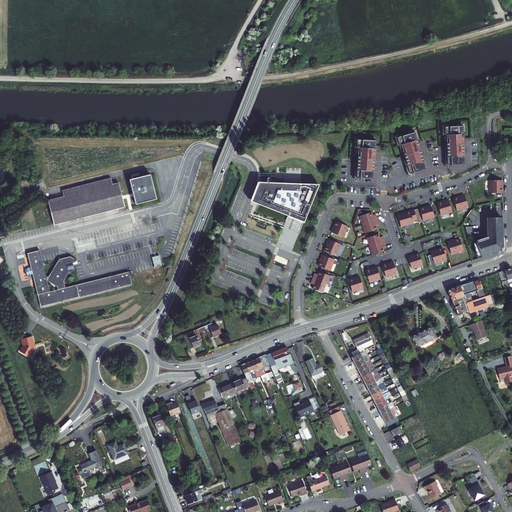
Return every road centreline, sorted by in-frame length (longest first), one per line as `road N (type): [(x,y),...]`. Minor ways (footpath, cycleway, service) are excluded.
road 1 (primary): [(294,0),(177,278)]
road 2 (primary): [(511,258),(318,324)]
road 3 (residential): [(384,198),(336,196),(328,205),(298,281),(301,330)]
road 4 (residential): [(404,482),(318,324)]
